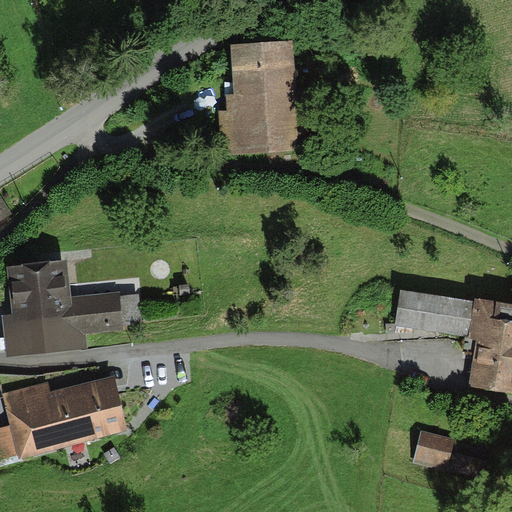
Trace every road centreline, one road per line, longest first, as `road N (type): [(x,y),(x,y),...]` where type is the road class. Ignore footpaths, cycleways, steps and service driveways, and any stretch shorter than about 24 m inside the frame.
road 1 (residential): [(0,362),(273,338),(337,344),(451,373)]
road 2 (residential): [(95,144),(331,181),(511,249)]
road 3 (residential): [(79,118),(275,0)]
road 4 (residential): [(95,144),(0,235)]
